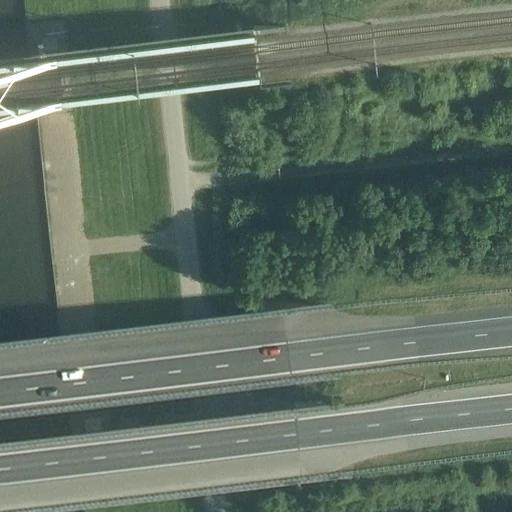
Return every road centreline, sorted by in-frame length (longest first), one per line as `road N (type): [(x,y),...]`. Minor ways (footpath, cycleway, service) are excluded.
road 1 (motorway): [(511,333),(0,391)]
road 2 (tertiary): [(216,511),(159,0)]
road 3 (motorway): [(0,468),(511,411)]
